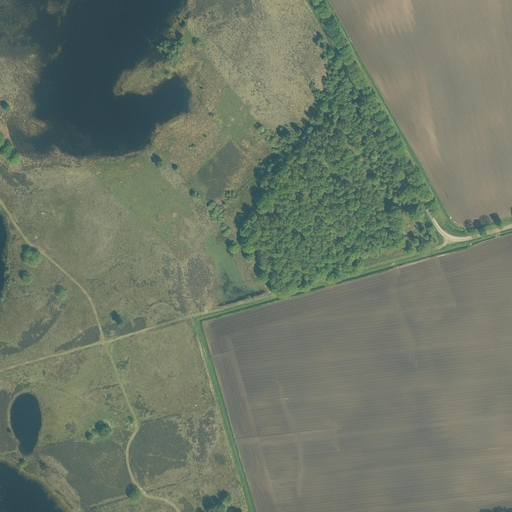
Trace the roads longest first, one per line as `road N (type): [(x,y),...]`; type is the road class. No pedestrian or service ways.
road 1 (track): [(104,343),(439,247),(447,236)]
road 2 (unclassified): [(311,0),(438,228),(460,239),(511,225)]
road 3 (track): [(178,511),(133,481),(125,446),(138,425),(104,343)]
road 4 (track): [(0,202),(29,245),(92,304),(104,343)]
